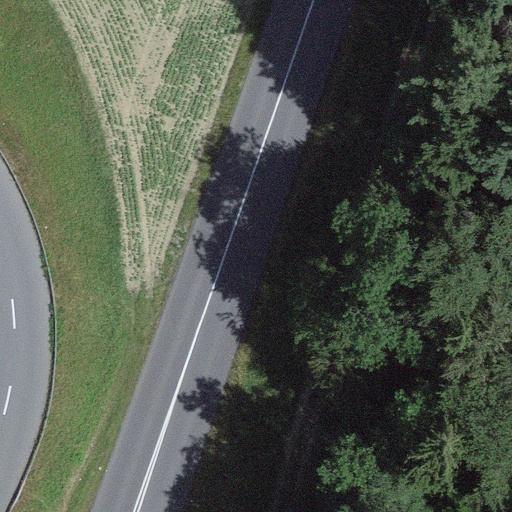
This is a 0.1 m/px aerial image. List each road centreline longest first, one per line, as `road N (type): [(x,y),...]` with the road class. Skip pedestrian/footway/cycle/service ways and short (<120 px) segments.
road 1 (tertiary): [(143,511),(319,0)]
road 2 (track): [(285,511),(433,0)]
road 3 (unclassified): [(0,237),(16,331),(0,425)]
